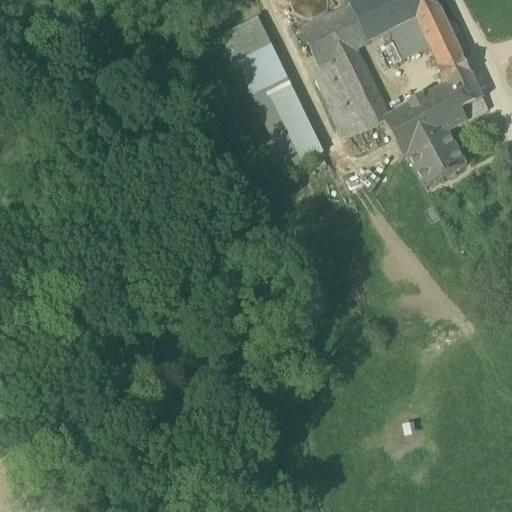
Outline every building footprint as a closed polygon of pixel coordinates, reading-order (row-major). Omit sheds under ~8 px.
[(301,34),(318,70),(356,53),(390,37),(416,24),(440,13),(433,0),(373,0),(349,11),(301,34)] [(343,0),(349,11),(373,0),(343,0)] [(463,62),(440,13),(416,24),(430,54),(446,88),(389,120),(382,124),(384,126),(403,162),(407,159),(448,137),(467,127),(461,115),(482,104),(470,77),(463,62)] [(390,37),(403,65),(430,54),(416,24),(390,37)] [(238,72),(288,175),(322,159),(271,57),(255,25),(223,41),(238,72)] [(346,144),(384,126),(382,124),(389,120),(356,53),(318,70),(312,73),(346,144)] [(461,115),(467,127),(487,116),(482,104),(461,115)] [(407,159),(425,192),(427,191),(466,169),(448,137),(407,159)]
